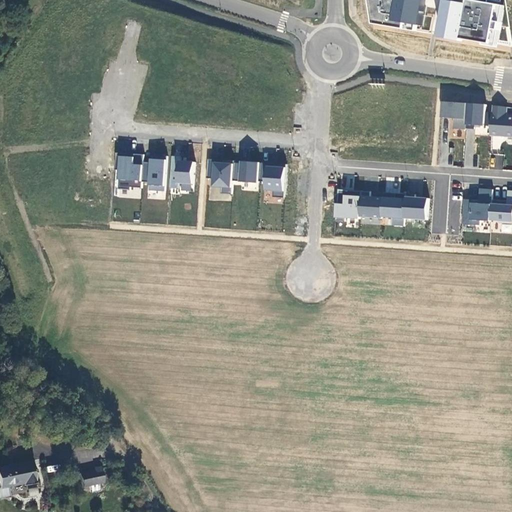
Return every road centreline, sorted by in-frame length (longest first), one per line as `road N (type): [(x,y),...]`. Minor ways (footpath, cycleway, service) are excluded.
road 1 (residential): [(127,66),(111,126),(317,145)]
road 2 (residential): [(511,178),(315,163)]
road 3 (tertiary): [(511,81),(351,57)]
